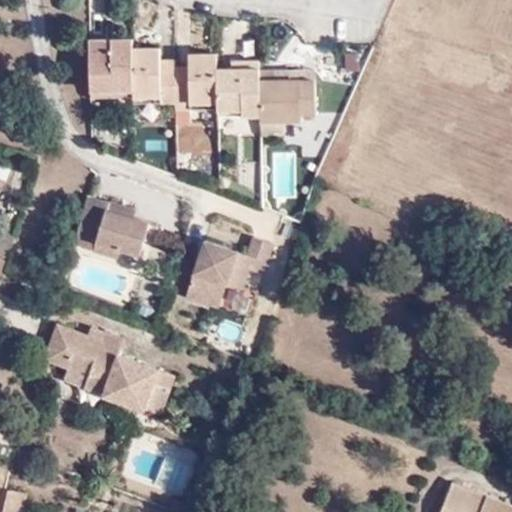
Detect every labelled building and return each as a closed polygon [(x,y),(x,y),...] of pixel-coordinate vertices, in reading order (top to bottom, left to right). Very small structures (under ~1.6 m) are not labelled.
[(134,47),(133,37),(111,36),(111,44),(89,44),(90,89),(134,89),(134,47)] [(111,36),(89,37),(89,44),(111,44),(111,36)] [(177,102),(177,77),(176,70),(161,70),(161,60),(161,46),(134,47),(134,89),(134,94),(160,95),(160,102),(177,102)] [(216,66),(216,51),(188,52),(189,66),(189,76),(177,77),(177,102),(177,107),(191,107),(191,100),(217,100),(216,66)] [(260,68),(260,59),(242,59),(242,66),(233,66),(216,66),(217,100),(217,107),(217,108),(242,108),(242,114),(261,114),(260,68)] [(177,66),(176,60),(161,60),(161,70),(176,70),(177,66)] [(189,76),(189,66),(177,66),(176,70),(177,77),(189,76)] [(276,68),(260,68),(261,114),(261,118),(283,118),(302,117),(303,113),(317,113),(316,78),(276,78),(276,68)] [(316,68),(276,68),(276,78),(316,78),(316,68)] [(192,107),(191,107),(177,107),(177,121),(192,121),(192,107)] [(261,118),(262,137),(282,137),(283,118),(261,118)] [(88,195),(78,229),(98,236),(94,250),(118,257),(121,248),(139,254),(149,222),(132,216),(108,208),(110,202),(88,195)] [(108,208),(132,216),(134,210),(110,202),(108,208)] [(287,217),(299,221),(303,210),(291,205),(287,217)] [(0,257),(6,260),(16,238),(0,231),(0,257)] [(247,256),(237,251),(233,261),(224,258),(227,249),(205,240),(186,295),(217,307),(225,284),(241,289),(249,268),(262,273),(272,244),(254,237),(247,256)] [(233,261),(237,251),(227,249),(224,258),(233,261)] [(136,315),(149,320),(154,308),(140,302),(136,315)] [(116,394),(132,353),(123,349),(127,343),(125,342),(92,329),(63,318),(56,337),(81,347),(73,366),(69,377),(116,394)] [(92,329),(125,342),(128,334),(95,321),(92,329)] [(48,355),(73,366),(81,347),(56,337),(48,355)] [(166,365),(155,361),(132,353),(116,394),(138,402),(151,408),(161,380),(166,365)] [(176,386),(161,380),(151,408),(165,412),(176,386)] [(443,511),(511,511),(511,502),(455,481),(443,511)] [(0,511),(20,511),(22,487),(1,486),(0,503),(0,511)] [(182,500),(171,495),(167,508),(177,511),(182,500)]
